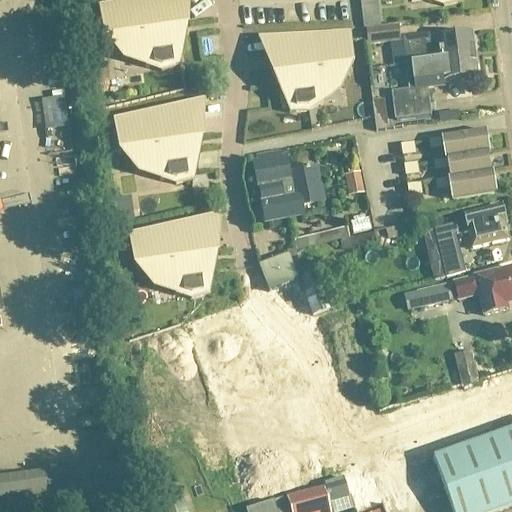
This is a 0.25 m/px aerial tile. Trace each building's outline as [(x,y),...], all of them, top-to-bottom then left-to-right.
[(148,70),(147,71),(159,75),(179,70),(179,68),(178,68),(178,70),(176,70),(171,33),(184,31),(180,5),(177,5),(176,0),(138,0),(96,10),(87,11),(92,43),(103,42),(104,42),(119,40),(122,62),(144,59),(144,63),(145,69),(148,70)] [(428,0),(429,4),(431,5),(431,6),(443,10),(462,5),(462,4),(461,4),(461,5),(460,5),(458,0),(428,0)] [(366,33),(368,46),(368,48),(400,44),(398,29),(366,33)] [(307,115),(318,109),(317,108),(320,106),(318,96),(340,93),(337,72),(353,70),(348,38),(351,38),(351,36),(256,40),(256,42),(258,42),(258,41),(270,40),(272,53),(269,54),(272,80),(285,78),(290,116),(288,116),(288,114),(287,115),(288,116),(307,115)] [(406,68),(474,59),(471,36),(438,41),(430,42),(429,38),(403,41),(406,68)] [(474,59),(406,68),(409,94),(444,90),(443,84),(477,80),(474,59)] [(137,175),(158,172),(160,182),(162,183),(162,185),(174,188),(193,184),(193,182),(192,183),(190,184),(185,146),(198,144),(195,118),(191,118),(189,105),(202,103),(202,104),(203,103),(203,102),(111,123),(102,125),(107,157),(134,154),(137,175)] [(407,118),(406,129),(426,129),(426,119),(407,118)] [(489,155),(485,134),(442,141),(442,142),(429,144),(429,145),(433,144),(434,152),(444,151),(445,162),(489,155)] [(414,157),(413,147),(400,149),(402,159),(414,157)] [(489,156),(489,155),(445,162),(446,163),(433,165),(433,166),(437,166),(439,173),(448,172),(450,181),(449,181),(449,182),(492,175),(492,174),(491,175),(488,156),(489,156)] [(261,204),(259,205),(263,225),(302,218),(301,209),(322,205),(315,171),(288,176),(286,167),(272,170),(270,164),(252,167),(257,190),(258,190),(261,204)] [(416,167),(403,169),(405,179),(417,177),(416,167)] [(492,175),(449,182),(436,184),(436,185),(439,184),(441,192),(450,191),(452,203),(496,196),(492,175)] [(367,180),(355,181),(356,199),(368,198),(367,180)] [(419,187),(407,189),(408,199),(421,197),(419,187)] [(464,275),(462,268),(456,240),(468,237),(472,253),(509,245),(505,228),(507,228),(502,210),(464,219),(466,226),(435,233),(446,279),(464,275)] [(152,290),(173,287),(175,297),(178,298),(177,299),(189,303),(209,298),(209,297),(208,297),(208,298),(206,298),(200,261),(214,259),(210,233),(206,233),(205,220),(217,217),(217,218),(219,218),(219,216),(126,238),(127,240),(127,239),(129,239),(133,271),(149,269),(152,290)] [(359,223),(356,238),(373,241),(375,225),(359,223)] [(300,252),(348,241),(345,230),(297,242),(300,252)] [(279,292),(296,286),(286,260),(270,266),(279,292)] [(511,272),(455,286),(460,304),(479,300),(484,320),(511,313),(510,308),(511,307),(511,272)] [(447,286),(416,294),(420,311),(451,304),(447,286)] [(462,396),(479,390),(470,353),(453,358),(462,396)] [(511,408),(511,387),(496,387),(496,408),(511,408)] [(511,432),(432,461),(449,511),(503,511),(511,509),(511,432)] [(177,484),(169,456),(146,463),(154,491),(177,484)] [(117,464),(0,479),(0,511),(70,511),(122,505),(117,464)] [(348,500),(342,481),(323,487),(329,506),(348,500)] [(328,511),(322,489),(285,499),(288,511),(328,511)] [(285,511),(282,500),(245,511),(285,511)]
